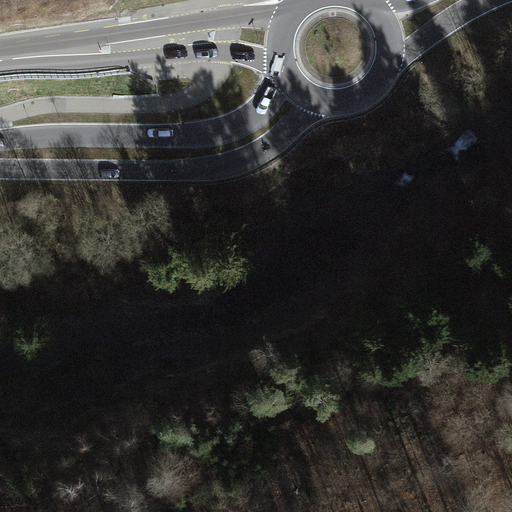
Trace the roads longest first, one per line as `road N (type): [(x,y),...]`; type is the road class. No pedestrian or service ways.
road 1 (primary): [(0,155),(208,152),(249,139),(300,91)]
road 2 (secondary): [(0,50),(164,31),(280,40)]
road 3 (primary): [(300,91),(338,103),(366,93),(388,60),(386,30)]
